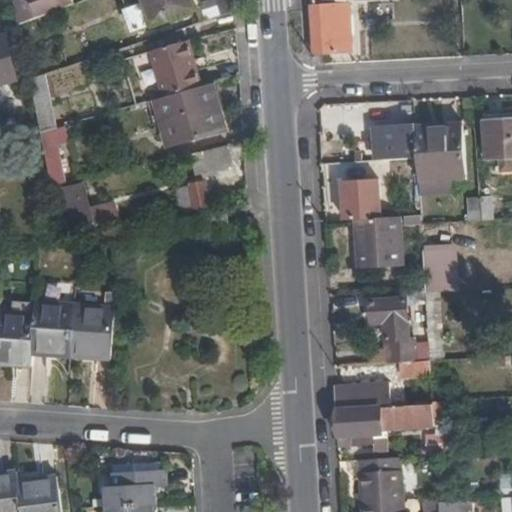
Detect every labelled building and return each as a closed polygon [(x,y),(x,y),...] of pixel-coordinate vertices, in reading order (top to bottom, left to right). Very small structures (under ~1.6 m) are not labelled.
[(73,0),(12,0),(18,26),(75,5),(73,0)] [(196,11),(191,0),(123,0),(136,33),(196,11)] [(235,13),(231,0),(208,0),(203,2),(208,20),(235,13)] [(345,4),(344,0),(314,0),(314,4),(311,4),(315,54),(352,52),(349,4),(345,4)] [(0,86),(17,82),(6,37),(0,38),(0,86)] [(152,54),(165,98),(201,88),(188,43),(152,54)] [(59,128),(47,74),(29,79),(41,133),(57,129),(59,128)] [(210,113),(216,112),(209,86),(203,87),(210,113)] [(222,131),(216,112),(210,113),(203,87),(201,88),(165,98),(155,101),(168,146),(222,131)] [(511,157),(511,120),(485,122),(488,159),(511,157)] [(416,129),(416,125),(375,128),(377,161),(387,160),(418,158),(416,129)] [(462,125),(416,129),(418,158),(419,180),(467,176),(462,125)] [(53,188),(69,184),(57,129),(41,133),(53,188)] [(236,169),(231,148),(204,154),(208,175),(236,169)] [(391,215),(421,212),(419,180),(418,158),(387,160),(391,215)] [(205,183),(191,186),(197,215),(198,217),(211,214),(205,183)] [(91,209),(85,185),(64,189),(73,231),(120,221),(117,203),(91,209)] [(197,215),(191,186),(176,190),(183,218),(197,215)] [(469,222),(481,221),(480,198),(467,199),(469,222)] [(406,267),(402,217),(357,220),(359,270),(406,267)] [(453,250),(423,252),(425,288),(426,293),(441,292),(455,291),(453,250)] [(406,289),(407,299),(410,348),(429,346),(426,293),(425,288),(406,289)] [(445,361),(441,292),(426,293),(429,346),(430,362),(445,361)] [(386,323),(387,349),(410,348),(407,299),(369,301),(370,324),(386,323)] [(0,365),(33,368),(33,355),(72,359),(112,363),(115,310),(75,307),(37,303),(36,316),(0,313),(0,365)] [(410,348),(411,363),(430,362),(429,346),(410,348)] [(387,349),(388,364),(411,363),(410,348),(387,349)] [(390,384),(337,388),(340,438),(383,435),(383,433),(415,431),(415,429),(434,428),(433,406),(392,408),(390,384)] [(446,431),(427,432),(428,451),(447,450),(446,431)] [(402,457),(362,460),(362,475),(403,472),(402,457)] [(106,508),(106,511),(157,511),(157,505),(155,485),(163,484),(162,471),(115,475),(116,486),(105,487),(106,508)] [(0,511),(62,511),(57,477),(18,482),(17,472),(0,474),(0,511)] [(362,475),(364,511),(405,511),(403,472),(362,475)]
